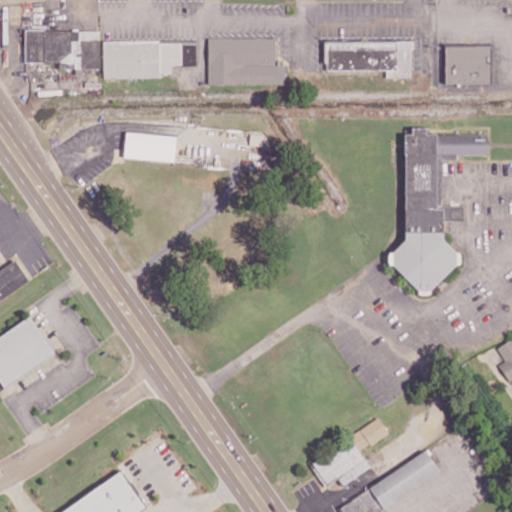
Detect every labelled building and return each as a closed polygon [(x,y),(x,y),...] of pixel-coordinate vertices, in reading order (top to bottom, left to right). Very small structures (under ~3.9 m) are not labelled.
[(100,30),(25,29),(24,62),(59,62),(59,68),(99,68),(100,30)] [(274,37),(207,38),(208,84),(285,83),(284,62),(275,62),(274,37)] [(102,41),(103,78),(160,77),(160,73),(171,73),(171,65),(196,65),(196,40),(102,41)] [(324,41),(325,70),(386,69),(386,77),(411,77),(411,40),(324,41)] [(490,45),(444,45),(445,84),(490,83),(490,45)] [(441,160),(456,160),(456,154),(488,154),(487,133),(426,133),(426,127),(411,127),(411,133),(404,133),(405,238),(393,251),(388,251),(388,262),(422,293),(429,293),(460,259),(460,254),(443,239),(443,221),(464,221),(463,207),(461,205),(441,206),(441,160)] [(176,135),(125,132),(124,158),(174,160),(176,135)] [(0,300),(29,281),(15,260),(0,269),(0,300)] [(0,383),(2,387),(54,354),(31,317),(0,335),(0,383)] [(498,364),(510,383),(511,382),(511,337),(497,347),(505,360),(498,364)] [(341,485),(370,466),(359,451),(388,432),(378,417),(310,463),(325,486),(337,478),(341,485)] [(338,505),(341,511),(366,511),(371,509),(372,511),(373,511),(440,472),(427,451),(338,505)] [(139,511),(146,508),(122,470),(57,511),(139,511)]
